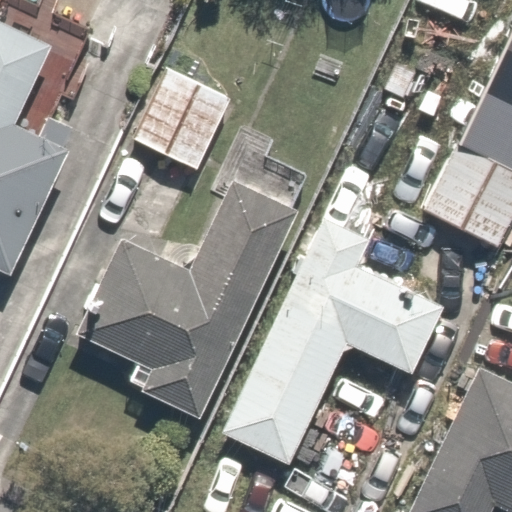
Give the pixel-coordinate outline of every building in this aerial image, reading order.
[(99,30),(38,0),(0,0),(0,269),(21,280),(91,139),(54,120),(99,30)] [(231,107),(164,75),(130,147),(197,179),(231,107)] [(511,229),(511,164),(454,141),(424,214),(505,247),(511,229)] [(201,424),(300,215),(226,180),(187,262),(115,227),(64,335),(136,370),(127,388),(201,424)] [(392,251),(321,218),(218,441),(292,475),(351,348),(398,370),(427,307),(377,284),(392,251)] [(511,511),(511,391),(480,374),(402,511),(511,511)]
